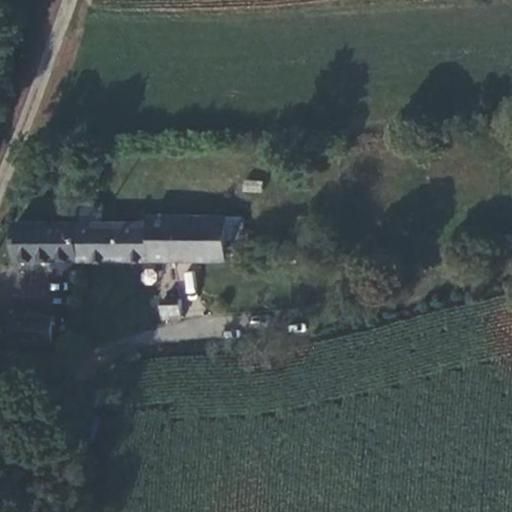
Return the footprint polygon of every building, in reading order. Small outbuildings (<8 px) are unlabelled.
[(161,136),(159,142),(161,148),(167,152),(173,152),(178,148),(180,142),(178,136),(173,132),(166,132),(161,136)] [(231,238),(249,237),(248,212),(154,215),(154,218),(105,219),(104,202),(82,202),(83,218),(79,218),(79,262),(230,260),(231,238)] [(16,263),(79,262),(79,218),(18,219),(16,263)] [(161,300),(162,315),(186,312),(185,298),(161,300)] [(12,315),(11,332),(36,337),(53,338),(56,317),(12,315)]
